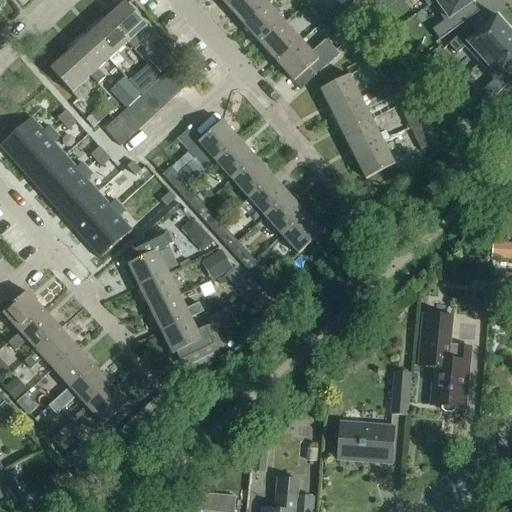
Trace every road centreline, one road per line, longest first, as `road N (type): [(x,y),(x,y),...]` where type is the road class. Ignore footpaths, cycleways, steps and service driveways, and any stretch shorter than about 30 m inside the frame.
road 1 (residential): [(333,192),(241,71)]
road 2 (residential): [(138,156),(241,71)]
